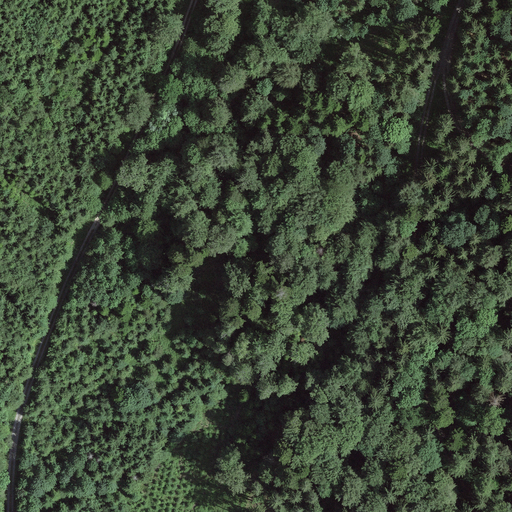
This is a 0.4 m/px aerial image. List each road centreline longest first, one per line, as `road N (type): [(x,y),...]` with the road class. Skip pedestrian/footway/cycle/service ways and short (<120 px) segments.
road 1 (track): [(9,511),(20,401),(56,293),(175,50),(191,0)]
road 2 (track): [(493,511),(450,471),(422,381),(410,242),(413,139),(464,0)]
road 3 (track): [(511,162),(471,138),(452,106),(445,49)]
